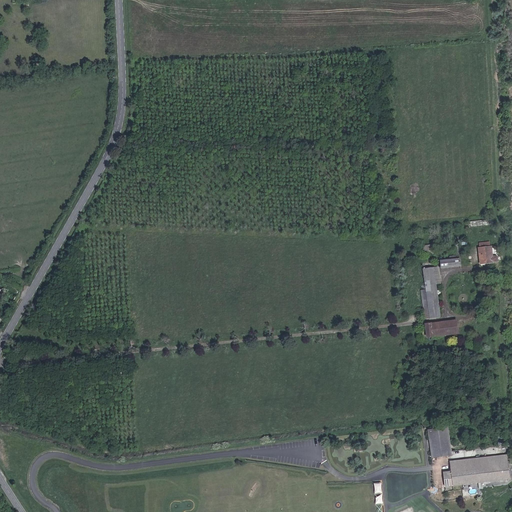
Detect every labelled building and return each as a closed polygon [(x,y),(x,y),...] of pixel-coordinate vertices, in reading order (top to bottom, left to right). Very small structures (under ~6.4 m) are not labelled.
[(488,266),(486,251),(483,251),(482,245),(476,246),(476,251),(474,252),(475,268),(488,266)] [(455,270),(453,255),(443,256),(443,263),(435,264),(436,272),(455,270)] [(435,322),(428,271),(418,272),(424,312),(419,313),(420,321),(425,320),(426,323),(435,322)] [(422,328),(424,340),(454,336),(452,324),(422,328)] [(443,455),(440,432),(429,433),(432,456),(443,455)] [(503,459),(481,461),(446,465),(448,476),(440,477),(442,489),(506,481),(503,459)] [(383,503),(381,482),(374,483),(376,503),(383,503)]
